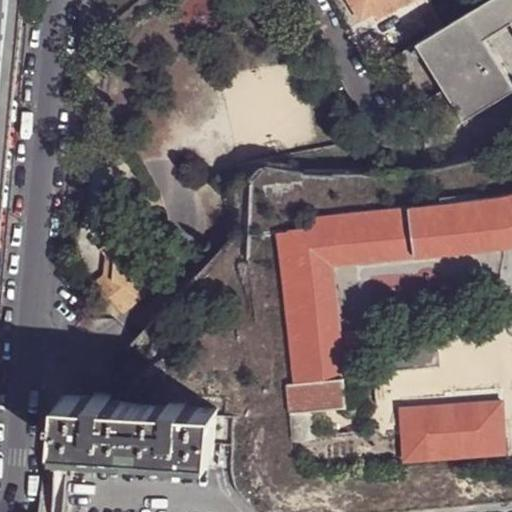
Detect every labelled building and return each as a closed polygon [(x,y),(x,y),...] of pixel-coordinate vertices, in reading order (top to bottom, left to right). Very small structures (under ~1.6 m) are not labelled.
[(409,0),(349,0),(361,20),(385,6),(388,12),(409,0)] [(452,98),(429,111),(443,134),(511,92),(511,82),(486,39),(511,23),(511,0),(491,0),(419,43),(447,90),(452,98)] [(424,103),(429,111),(452,98),(447,90),(424,103)] [(418,205),(423,255),(506,247),(511,245),(511,194),(511,195),(498,197),(418,205)] [(333,264),(423,255),(418,205),(314,216),(315,227),(290,229),(290,230),(279,231),(295,382),(287,383),(293,439),(314,437),(312,412),(347,408),(333,264)] [(105,289),(119,308),(123,304),(128,310),(144,298),(150,246),(134,225),(110,244),(117,254),(115,280),(105,289)] [(100,283),(105,289),(115,280),(117,254),(110,244),(103,249),(110,258),(108,277),(100,283)] [(123,304),(119,308),(123,313),(128,310),(123,304)] [(63,397),(61,413),(60,420),(58,444),(91,447),(174,453),(214,456),(218,408),(186,406),(169,405),(117,401),(95,399),(63,397)] [(412,473),(501,466),(499,428),(410,435),(412,473)]
